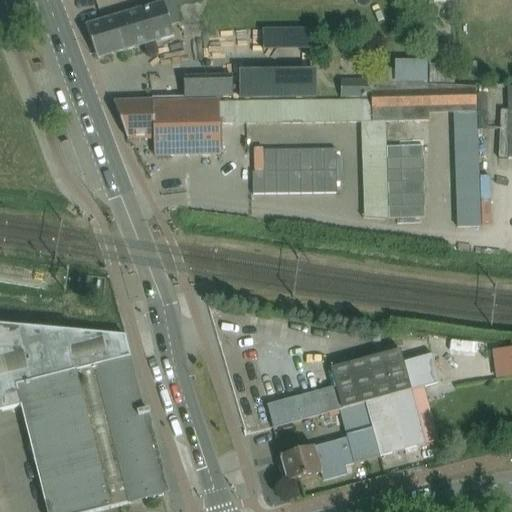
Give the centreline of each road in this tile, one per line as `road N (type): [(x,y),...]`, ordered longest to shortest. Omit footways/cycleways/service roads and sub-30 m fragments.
road 1 (tertiary): [(153,281),(47,0)]
road 2 (tertiary): [(153,281),(173,370),(222,511)]
road 3 (tertiary): [(367,511),(511,481)]
